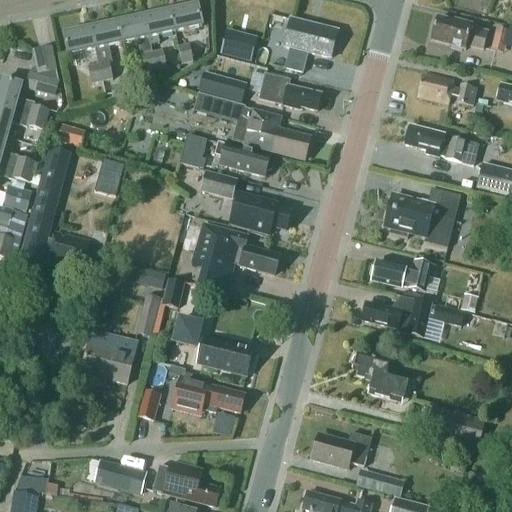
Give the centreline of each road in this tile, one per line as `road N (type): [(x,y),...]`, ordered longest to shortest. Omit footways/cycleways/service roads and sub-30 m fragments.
road 1 (tertiary): [(272,443),(393,0)]
road 2 (residential): [(272,443),(25,456)]
